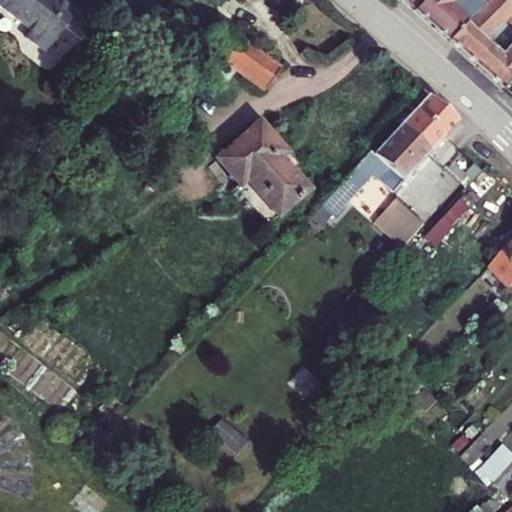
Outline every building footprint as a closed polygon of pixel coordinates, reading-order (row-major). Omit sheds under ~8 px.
[(81,4),(75,0),(7,0),(39,22),(36,30),(54,45),(81,4)] [(511,0),(492,0),(489,4),(484,0),(419,0),(417,3),(463,48),(511,0)] [(511,0),(463,48),(511,87),(511,0)] [(289,62),(232,18),(216,40),(247,63),(273,84),(289,62)] [(247,63),(216,40),(204,57),(234,80),(247,63)] [(430,85),(416,102),(451,134),(466,117),(430,85)] [(403,116),(411,123),(439,148),(451,134),(416,102),(403,116)] [(299,149),(272,116),(227,153),(250,180),(256,175),(288,213),(320,186),(293,153),(299,149)] [(401,191),(439,148),(411,123),(385,153),(378,147),(330,203),(344,215),(379,174),(385,178),(386,177),(401,191)] [(459,157),(477,172),(485,164),(467,148),(459,157)] [(491,170),(485,164),(477,172),(484,178),(491,170)] [(408,196),(385,221),(412,246),(435,220),(408,196)] [(439,246),(473,208),(463,199),(429,237),(439,246)] [(511,249),(498,265),(511,279),(511,249)] [(353,347),(340,361),(365,384),(378,370),(353,347)] [(511,450),(505,444),(479,472),(494,486),(511,466),(511,450)]
